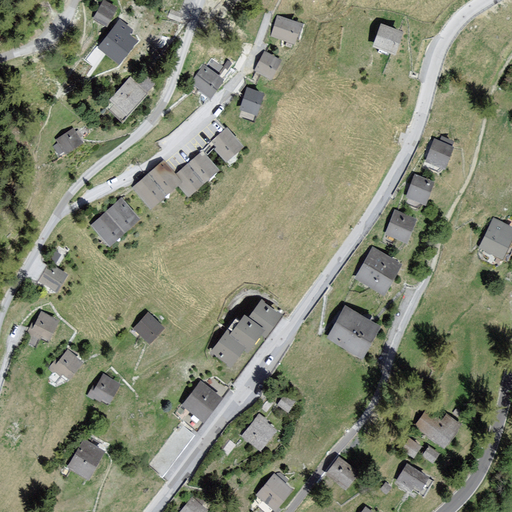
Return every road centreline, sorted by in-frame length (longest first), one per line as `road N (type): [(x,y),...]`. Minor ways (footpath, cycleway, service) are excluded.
road 1 (residential): [(493,0),(448,39),(411,149),(370,217),(150,511)]
road 2 (residential): [(0,319),(64,200),(165,99),(200,0)]
road 3 (residential): [(288,511),(367,420),(426,283)]
road 4 (unknown): [(58,212),(116,182),(196,120),(247,65)]
road 5 (track): [(426,283),(511,60)]
road 6 (tertiary): [(511,371),(483,465),(444,511)]
